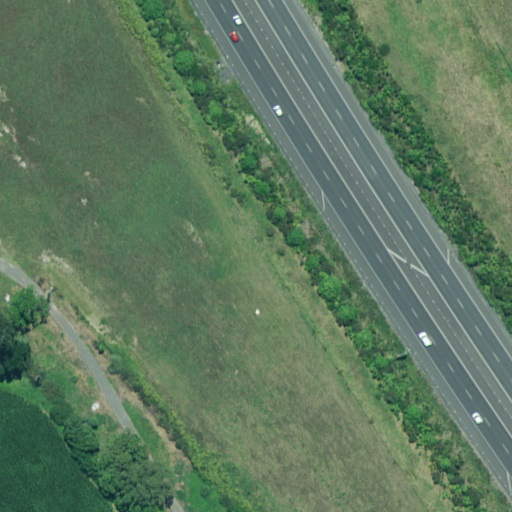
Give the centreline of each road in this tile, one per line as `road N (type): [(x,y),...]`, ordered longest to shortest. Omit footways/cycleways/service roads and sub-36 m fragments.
road 1 (motorway): [(511,455),(384,268),(227,0)]
road 2 (motorway): [(275,0),(511,379)]
